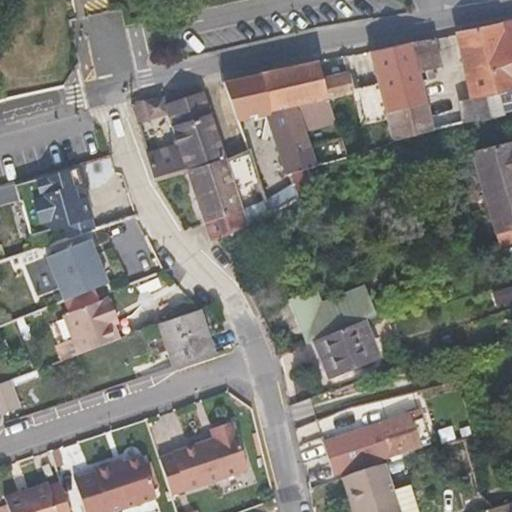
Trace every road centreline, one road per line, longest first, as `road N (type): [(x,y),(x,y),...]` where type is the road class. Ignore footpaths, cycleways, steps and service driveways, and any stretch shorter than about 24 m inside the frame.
road 1 (residential): [(106,94),(511,2)]
road 2 (residential): [(260,358),(231,297),(153,205),(106,94)]
road 3 (residential): [(0,446),(260,358)]
road 4 (residential): [(281,0),(94,41),(106,94)]
road 5 (residential): [(289,511),(260,358)]
